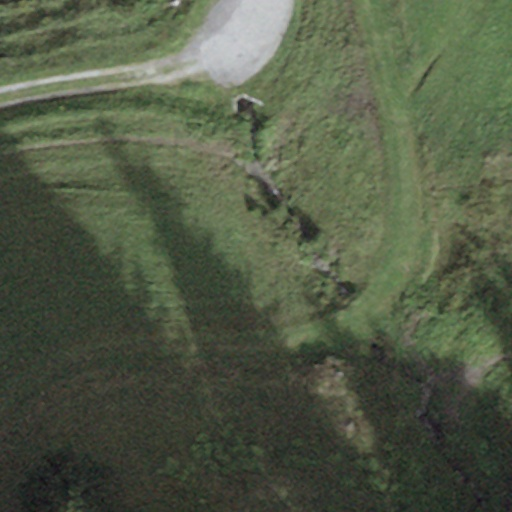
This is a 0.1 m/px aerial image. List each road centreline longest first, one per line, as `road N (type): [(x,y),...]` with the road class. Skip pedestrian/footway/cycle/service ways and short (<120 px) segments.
road 1 (track): [(0,402),(90,356),(302,349),(358,331),(403,281),(420,223),(367,0)]
road 2 (track): [(0,102),(195,65)]
